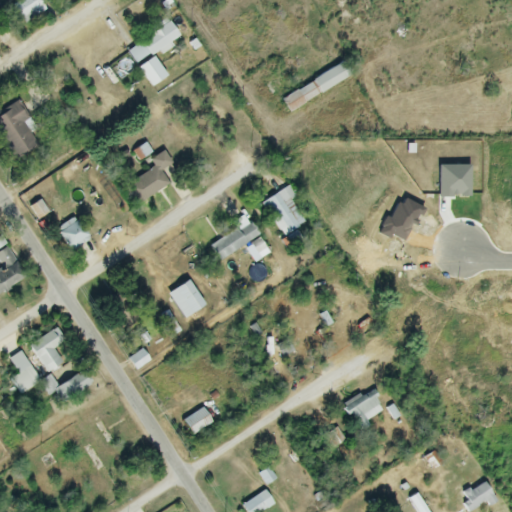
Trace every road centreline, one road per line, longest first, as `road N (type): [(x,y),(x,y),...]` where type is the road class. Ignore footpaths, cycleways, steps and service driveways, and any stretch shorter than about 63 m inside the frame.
road 1 (residential): [(208,511),(0,193)]
road 2 (residential): [(252,166),(0,333)]
road 3 (residential): [(373,357),(141,511)]
road 4 (residential): [(0,68),(103,0)]
